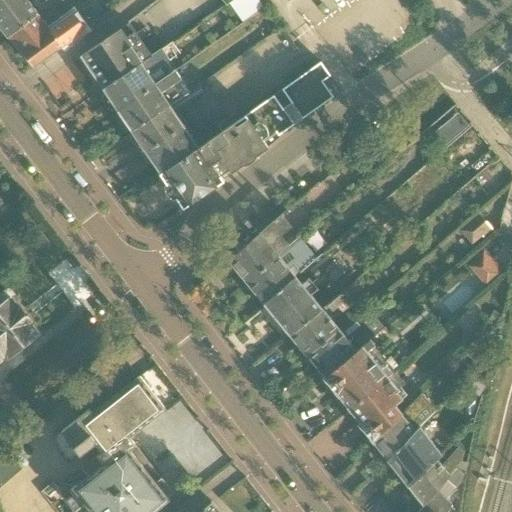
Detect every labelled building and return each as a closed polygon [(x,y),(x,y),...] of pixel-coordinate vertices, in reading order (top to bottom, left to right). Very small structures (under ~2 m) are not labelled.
[(0,0),(0,24),(9,37),(39,15),(55,3),(54,2),(56,0),(0,0)] [(73,12),(66,17),(55,3),(39,15),(62,46),(99,19),(98,18),(97,18),(91,10),(79,20),(73,12)] [(33,67),(62,46),(39,15),(9,37),(33,67)] [(106,88),(151,58),(127,23),(83,54),(106,88)] [(120,109),(171,75),(166,67),(167,66),(166,64),(170,62),(162,51),(151,58),(106,88),(120,109)] [(75,62),(49,76),(59,93),(84,79),(75,62)] [(323,81),(331,76),(321,62),(246,115),(222,132),(218,134),(163,172),(160,174),(184,209),(225,181),(221,176),(230,170),(232,173),(268,148),(264,141),(276,133),(279,136),(295,124),(285,110),(292,105),(302,119),(334,97),(323,81)] [(175,72),(171,75),(120,109),(134,129),(170,106),(190,93),(175,72)] [(134,129),(148,150),(184,126),(170,106),(134,129)] [(458,110),(434,132),(446,145),(470,123),(458,110)] [(218,134),(222,132),(216,123),(192,138),(184,126),(148,150),(163,172),(218,134)] [(282,237),(293,227),(282,215),(260,234),(230,260),(248,282),(289,246),(282,237)] [(482,235),(486,240),(495,233),(480,215),(471,222),(482,235)] [(266,303),(296,277),(318,258),(300,237),(289,246),(248,282),(266,303)] [(489,285),(504,269),(482,248),(467,263),(489,285)] [(303,286),(297,278),(296,277),(266,303),(292,335),(322,309),(312,296),(319,291),(310,280),(303,286)] [(308,355),(339,330),(331,320),(353,301),(349,296),(362,285),(357,279),(322,309),(292,335),(308,355)] [(0,358),(8,352),(9,353),(37,331),(12,300),(1,309),(0,308),(0,358)] [(370,340),(371,340),(384,330),(374,318),(366,324),(358,314),(339,330),(308,355),(325,376),(370,340)] [(374,345),(371,340),(370,340),(325,376),(326,377),(351,408),(395,372),(373,346),(374,345)] [(376,441),(403,413),(397,406),(403,401),(402,400),(402,397),(407,393),(402,387),(405,384),(395,372),(351,408),(363,423),(361,424),(374,440),(375,440),(375,441),(376,441)] [(146,511),(163,498),(163,499),(165,497),(163,496),(169,491),(132,443),(126,435),(162,407),(138,375),(91,412),(87,408),(60,429),(79,453),(95,440),(102,450),(97,453),(98,455),(82,467),(88,474),(75,484),(74,482),(68,487),(69,488),(61,494),(73,509),(85,500),(93,511),(91,511),(146,511)] [(389,458),(416,431),(410,423),(431,401),(423,393),(403,413),(376,441),(375,441),(389,459),(389,458)] [(410,485),(437,459),(441,454),(433,443),(453,427),(443,415),(432,425),(433,427),(425,433),(421,427),(416,431),(389,458),(389,459),(410,485)] [(424,504),(457,467),(462,461),(465,449),(461,445),(442,465),(437,459),(410,485),(424,504)] [(6,450),(0,455),(0,487),(22,469),(6,450)] [(457,467),(424,504),(425,504),(417,511),(446,511),(451,507),(452,504),(447,499),(456,489),(456,488),(453,484),(463,474),(457,467)]
